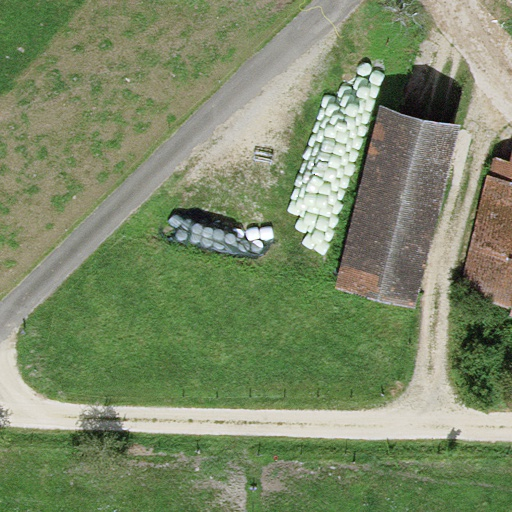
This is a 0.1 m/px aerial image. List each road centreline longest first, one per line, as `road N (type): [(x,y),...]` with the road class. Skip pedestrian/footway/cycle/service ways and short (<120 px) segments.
road 1 (track): [(511,423),(0,423)]
road 2 (unclassified): [(0,320),(343,0)]
